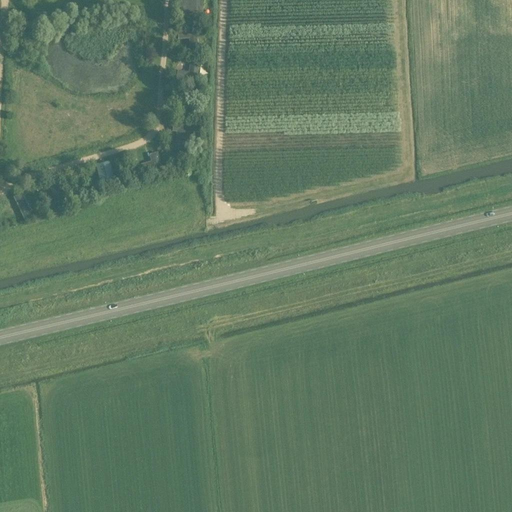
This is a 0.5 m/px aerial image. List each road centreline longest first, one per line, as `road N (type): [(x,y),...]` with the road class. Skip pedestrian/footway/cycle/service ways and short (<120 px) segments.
road 1 (primary): [(0,340),(272,274)]
road 2 (primary): [(511,216),(272,274)]
